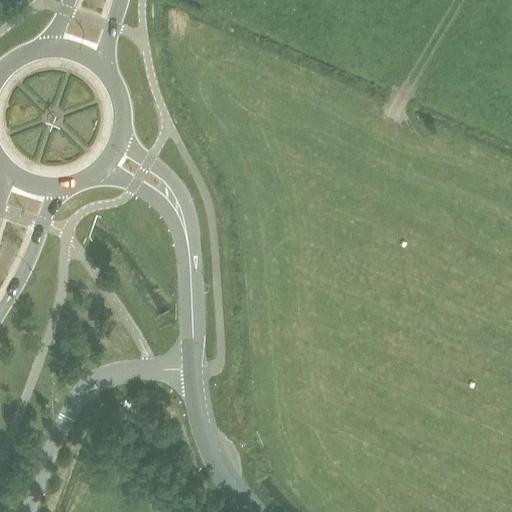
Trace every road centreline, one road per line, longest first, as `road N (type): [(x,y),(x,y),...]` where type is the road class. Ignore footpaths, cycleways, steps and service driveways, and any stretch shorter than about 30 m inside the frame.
road 1 (tertiary): [(194,370),(182,220),(165,191),(111,154)]
road 2 (tertiary): [(246,511),(204,449),(194,370)]
road 3 (unclassified): [(66,418),(102,378),(194,370)]
road 4 (secondary): [(0,312),(59,185)]
